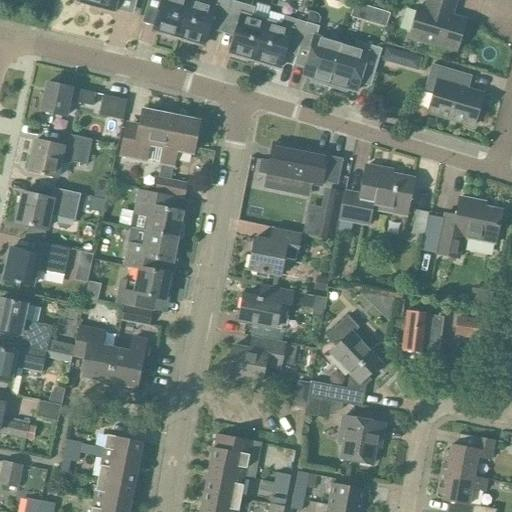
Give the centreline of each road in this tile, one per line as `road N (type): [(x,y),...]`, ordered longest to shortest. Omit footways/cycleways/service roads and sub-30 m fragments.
road 1 (residential): [(178,418),(238,98)]
road 2 (residential): [(497,171),(238,98)]
road 3 (residential): [(238,98),(2,37)]
road 4 (residential): [(402,511),(422,420),(436,411),(494,420),(511,350)]
